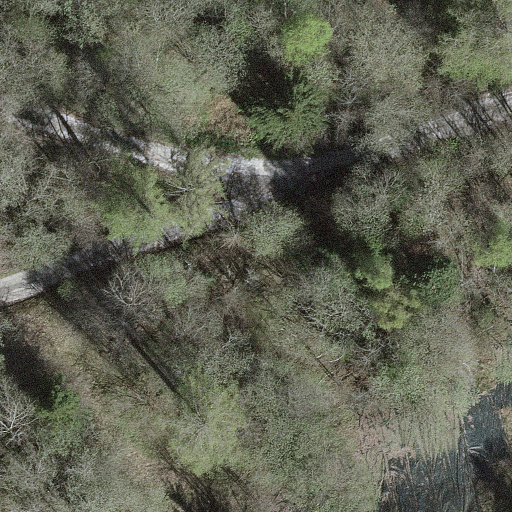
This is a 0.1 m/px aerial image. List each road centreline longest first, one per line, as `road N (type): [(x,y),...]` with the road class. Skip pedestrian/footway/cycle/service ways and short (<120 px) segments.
road 1 (residential): [(0,292),(231,203),(257,182),(262,166)]
road 2 (residential): [(262,166),(155,153),(0,100)]
road 3 (residential): [(511,105),(345,160),(262,166)]
